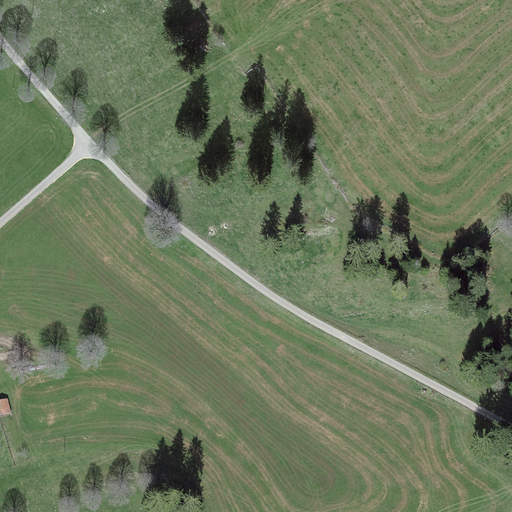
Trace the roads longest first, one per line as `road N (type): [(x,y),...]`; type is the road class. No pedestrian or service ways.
road 1 (unclassified): [(511,425),(359,346),(160,219),(89,145)]
road 2 (unclassified): [(89,145),(0,39)]
road 3 (unclassified): [(89,145),(0,227)]
